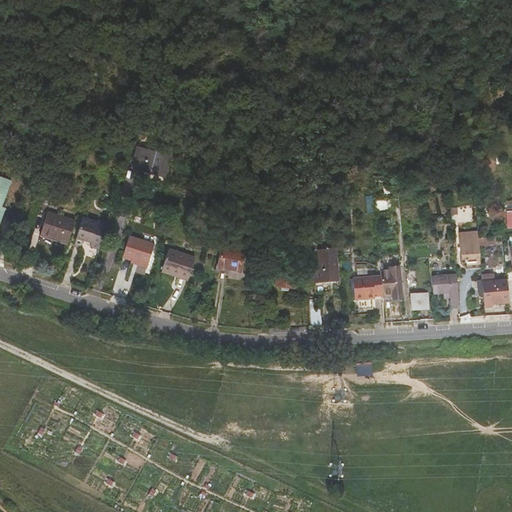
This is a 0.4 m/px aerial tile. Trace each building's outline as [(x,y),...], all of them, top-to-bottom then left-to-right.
[(364,15),(363,7),(351,8),(352,16),(364,15)] [(457,118),(443,119),(444,132),(460,130),(460,124),(457,125),(457,118)] [(141,145),(135,163),(167,172),(172,155),(141,145)] [(0,225),(4,211),(1,210),(10,182),(0,178),(0,225)] [(184,193),(197,197),(200,190),(186,185),(184,193)] [(392,197),(367,198),(368,209),(392,208),(392,197)] [(47,214),(39,238),(67,247),(75,223),(47,214)] [(91,248),(99,251),(108,225),(98,222),(97,225),(82,221),(74,248),(81,249),(83,242),(92,245),(91,248)] [(467,261),(481,260),(479,245),(478,228),(460,230),(462,256),(466,256),(467,261)] [(155,245),(130,238),(123,260),(132,263),(139,265),(138,267),(148,270),(155,245)] [(244,251),(221,247),(218,268),(240,272),(244,251)] [(178,277),(189,281),(197,257),(170,249),(164,270),(178,275),(178,277)] [(337,250),(330,251),(333,281),(339,280),(337,250)] [(316,282),(333,281),(330,251),(319,252),(321,271),(315,271),(316,282)] [(431,275),(432,275),(430,256),(414,257),(417,291),(433,290),(431,275)] [(382,276),(384,297),(384,298),(395,297),(404,297),(401,269),(382,271),(382,276)] [(493,302),(509,300),(507,278),(494,279),(493,272),(482,273),(485,306),(493,305),(493,302)] [(460,304),(457,273),(432,275),(431,275),(433,290),(433,292),(445,291),(445,296),(451,296),(452,305),(460,304)] [(280,276),(278,287),(296,289),(297,278),(280,276)] [(384,297),(382,276),(357,278),(359,299),(384,297)] [(412,311),(428,310),(427,293),(411,294),(412,311)] [(322,308),(310,309),(312,327),(323,326),(322,308)] [(372,362),(357,362),(357,375),(372,375),(372,362)]
